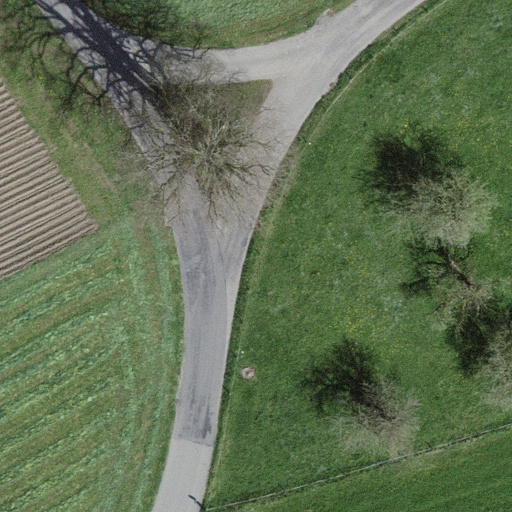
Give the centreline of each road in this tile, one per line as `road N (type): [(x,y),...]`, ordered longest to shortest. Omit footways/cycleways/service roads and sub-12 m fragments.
road 1 (unclassified): [(211,284),(166,155),(97,38)]
road 2 (unclassified): [(211,284),(266,138),(312,60)]
road 3 (unclassified): [(180,511),(211,284)]
road 4 (unclassified): [(97,38),(155,61),(209,70),(312,60)]
